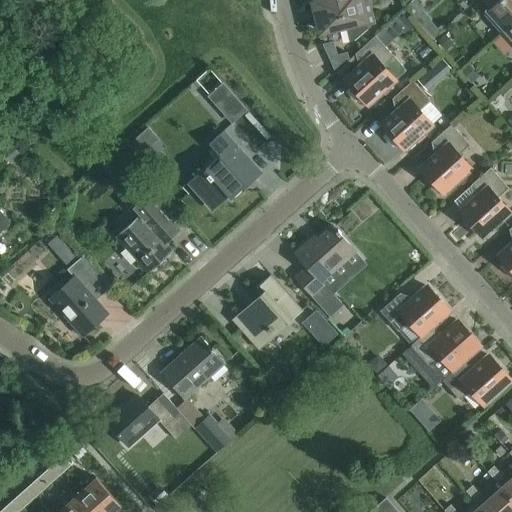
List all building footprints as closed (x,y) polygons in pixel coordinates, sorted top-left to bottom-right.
[(364,0),(317,0),(318,2),(314,3),(321,31),(346,25),(350,41),(354,40),(367,28),(360,1),(364,0)] [(484,13),(501,32),(511,22),(511,0),(482,0),(489,8),(484,13)] [(511,22),(501,32),(511,44),(511,22)] [(393,55),(383,43),(375,35),(355,53),(363,62),(345,78),(350,84),(346,87),(359,101),(363,98),(368,104),(395,80),(382,65),(393,55)] [(333,70),(349,58),(347,52),(337,55),(333,41),(322,43),(333,70)] [(400,143),(405,149),(431,125),(419,111),(430,101),(412,80),(392,98),(400,107),(382,123),(387,129),(383,132),(396,146),(400,143)] [(469,144),(451,124),(431,142),(438,151),(421,167),(426,173),(422,176),(435,190),(439,187),(444,192),(470,169),(458,154),(469,144)] [(261,171),(224,130),(209,143),(213,147),(208,151),(215,159),(205,169),(204,167),(189,181),(214,208),(228,195),(230,198),(261,171)] [(115,169),(125,159),(119,151),(108,161),(115,169)] [(478,194),(460,210),(465,216),(461,219),(474,234),(478,230),(482,236),(509,212),(497,198),(508,188),(490,167),(470,185),(478,194)] [(136,218),(116,236),(148,272),(172,250),(165,243),(180,230),(173,222),(182,215),(160,190),(152,198),(147,192),(128,209),(136,218)] [(0,229),(8,222),(0,212),(0,229)] [(338,229),(337,230),(332,225),(311,244),(308,241),(295,253),(307,267),(295,277),(313,296),(330,316),(343,305),(325,285),(321,281),(355,250),(340,234),(341,233),(338,229)] [(511,225),(508,229),(511,233),(511,242),(499,254),(504,260),(500,263),(511,276),(511,225)] [(87,289),(102,275),(84,254),(67,269),(74,277),(49,298),(80,333),(105,310),(87,289)] [(258,349),(302,310),(270,274),(255,288),(261,294),(236,316),(244,326),(241,329),(258,349)] [(422,335),(431,327),(449,311),(426,285),(408,301),(400,292),(380,310),(398,331),(409,320),(422,335)] [(453,370),(462,361),(480,346),(457,320),(439,336),(431,327),(422,335),(411,345),(442,380),(453,370)] [(224,363),(200,336),(160,372),(184,399),(186,397),(224,363)] [(462,361),(453,370),(442,380),(460,400),(471,390),(484,404),(511,380),(488,354),(470,370),(462,361)] [(192,424),(175,406),(163,393),(148,407),(138,396),(120,412),(118,410),(106,421),(128,445),(158,418),(176,438),(192,424)] [(175,406),(192,424),(194,427),(194,428),(215,452),(231,438),(209,414),(205,418),(186,397),(184,399),(175,406)] [(63,455),(50,466),(59,475),(71,464),(63,455)] [(511,477),(507,481),(493,466),(487,471),(501,487),(511,498),(511,477)] [(44,472),(32,483),(40,492),(52,481),(44,472)] [(76,495),(91,511),(114,511),(121,506),(96,477),(76,495)] [(465,491),(479,506),(484,511),(511,511),(511,498),(501,487),(486,501),(472,485),(465,491)] [(25,489),(13,500),(21,509),(34,498),(25,489)] [(58,511),(91,511),(76,495),(58,511)] [(382,511),(398,511),(386,497),(377,505),(382,511)] [(213,511),(204,502),(192,511),(213,511)]
